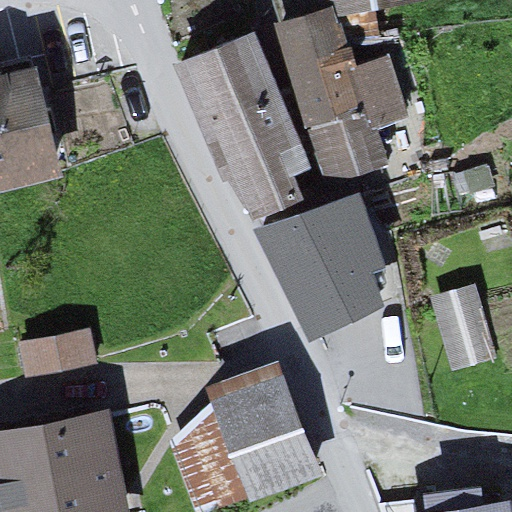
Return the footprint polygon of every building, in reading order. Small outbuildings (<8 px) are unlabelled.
[(336,4),(279,20),(306,112),(363,95),(336,4)] [(246,31),(183,58),(244,200),(307,173),(246,31)] [(13,67),(0,70),(0,183),(45,169),(13,67)] [(363,95),(306,112),(324,174),(381,157),(363,95)] [(347,191),(260,224),(299,328),(386,296),(347,191)] [(471,285),(435,293),(451,364),(488,356),(471,285)] [(87,327),(18,340),(24,371),(93,358),(87,327)] [(281,435),(257,362),(182,387),(189,409),(146,424),(175,511),(218,498),(205,460),(281,435)] [(127,511),(110,412),(0,431),(0,511),(127,511)] [(500,511),(498,499),(417,511),(500,511)]
